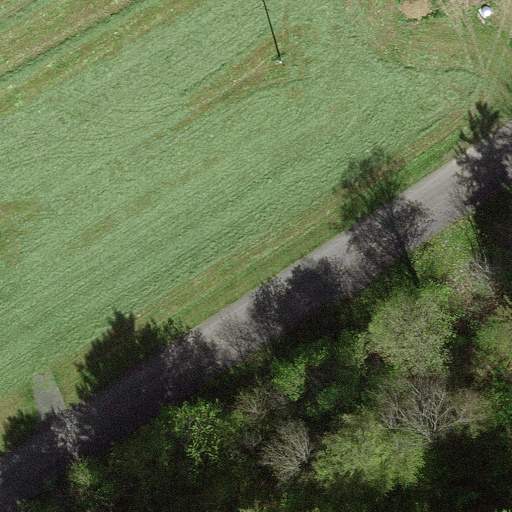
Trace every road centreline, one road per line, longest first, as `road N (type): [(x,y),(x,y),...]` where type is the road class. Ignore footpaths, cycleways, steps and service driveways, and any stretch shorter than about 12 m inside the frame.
road 1 (residential): [(0,499),(65,447),(511,150)]
road 2 (track): [(65,447),(0,302)]
